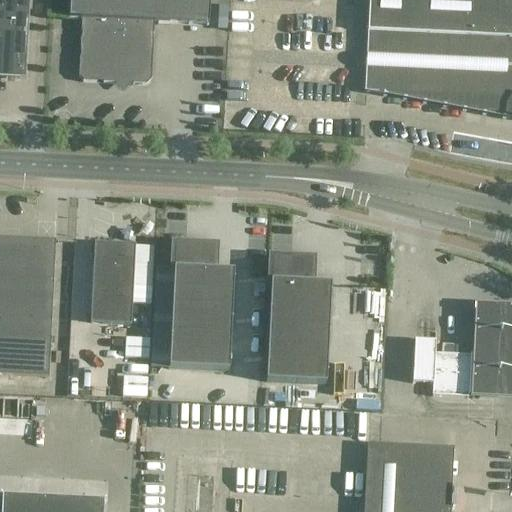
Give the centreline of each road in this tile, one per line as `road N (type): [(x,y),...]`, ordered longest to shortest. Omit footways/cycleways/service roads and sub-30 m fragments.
road 1 (tertiary): [(433,207),(243,174),(0,162)]
road 2 (unknown): [(357,0),(359,102),(511,129)]
